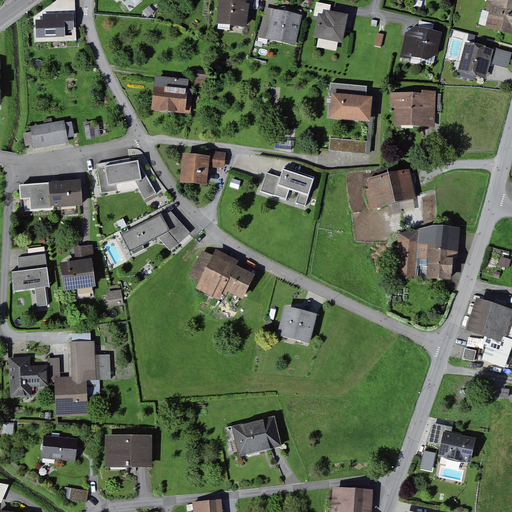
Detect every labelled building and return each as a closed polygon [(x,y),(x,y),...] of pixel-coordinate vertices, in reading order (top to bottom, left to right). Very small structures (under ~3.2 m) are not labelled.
[(37,41),(78,40),(77,8),(76,0),(59,0),(37,18),(37,41)] [(249,7),(244,6),(244,0),(219,0),(217,24),(247,27),(249,7)] [(511,0),(490,0),(490,2),(493,3),(487,28),(511,34),(511,0)] [(332,5),(318,3),(315,16),(320,17),(320,16),(327,18),(328,13),(330,14),(331,9),(332,5)] [(274,11),(302,17),(303,11),(285,7),(275,10),(274,11)] [(275,10),(267,8),(260,38),(268,40),(274,11),(275,10)] [(302,17),(274,11),(268,40),(296,46),(302,17)] [(328,13),(327,18),(320,16),(320,17),(316,38),(343,43),(348,17),(330,14),(328,13)] [(436,63),(443,35),(417,28),(408,34),(403,55),(436,63)] [(384,47),(387,35),(383,34),(381,33),(378,46),(384,47)] [(493,52),(468,45),(460,72),(486,79),(493,52)] [(511,59),(511,53),(498,50),(494,65),(502,67),(509,69),(511,59)] [(208,79),(205,79),(206,71),(195,70),(194,76),(193,87),(207,88),(208,79)] [(157,78),(154,109),(192,112),(194,92),(186,91),(187,81),(157,78)] [(369,87),(331,84),(330,96),(332,96),(368,99),(369,87)] [(396,125),(435,126),(436,93),(424,93),(424,96),(393,95),(393,104),(397,104),(396,125)] [(491,97),(475,95),(472,112),(467,112),(464,130),(494,134),(495,127),(498,106),(490,105),(491,97)] [(368,99),(332,96),(330,119),(369,122),(371,99),(368,99)] [(35,129),(35,130),(28,132),(30,145),(38,143),(38,148),(71,143),(70,138),(77,137),(75,124),(68,125),(68,123),(35,129)] [(332,139),(330,151),(367,154),(368,142),(332,139)] [(208,152),(207,159),(184,156),(181,183),(206,186),(208,166),(224,168),(226,154),(208,152)] [(138,182),(149,200),(161,193),(143,163),(135,164),(134,159),(99,165),(104,194),(122,191),(121,185),(138,182)] [(316,178),(285,169),(283,178),(269,174),(264,192),(288,199),(291,190),(301,193),(298,203),(308,206),(316,178)] [(370,181),(372,191),(369,192),(372,208),(415,198),(412,186),(409,172),(370,181)] [(84,182),(56,184),(58,208),(65,208),(80,207),(86,206),(84,182)] [(56,184),(23,187),(25,213),(58,210),(58,208),(56,184)] [(175,212),(166,216),(175,233),(163,239),(174,251),(194,233),(175,212)] [(166,216),(126,237),(135,254),(163,239),(175,233),(166,216)] [(459,231),(429,228),(401,235),(398,275),(449,279),(451,258),(456,258),(459,231)] [(81,264),(66,266),(70,292),(100,287),(94,248),(88,249),(79,250),(81,264)] [(258,276),(239,267),(242,260),(221,250),(218,257),(207,252),(196,276),(206,281),(203,288),(224,298),(227,291),(231,293),(232,290),(248,298),(258,276)] [(23,273),(51,269),(49,255),(21,258),(22,265),(23,273)] [(511,259),(510,259),(503,257),(501,266),(505,267),(510,269),(511,262),(511,259)] [(23,273),(16,274),(18,293),(38,290),(40,307),(52,305),(49,289),(53,288),(51,269),(23,273)] [(124,291),(111,293),(113,307),(126,305),(124,291)] [(511,325),(511,311),(477,301),(468,329),(507,342),(511,325)] [(320,314),(289,307),(282,335),(313,342),(320,314)] [(75,334),(76,343),(94,343),(94,333),(75,334)] [(77,378),(59,378),(61,415),(91,414),(91,411),(89,380),(99,379),(98,355),(98,342),(94,343),(76,343),(77,378)] [(478,352),(467,349),(464,360),(475,362),(478,352)] [(98,355),(99,379),(103,379),(114,379),(113,355),(98,355)] [(32,358),(13,359),(15,396),(34,395),(34,386),(51,385),(50,366),(33,367),(32,358)] [(62,358),(53,359),(54,378),(63,377),(62,358)] [(103,385),(103,379),(99,379),(89,380),(91,411),(99,410),(99,394),(110,394),(110,385),(103,385)] [(236,453),(243,452),(243,455),(279,447),(285,445),(279,416),(230,428),(236,453)] [(444,446),(447,433),(462,437),(462,434),(452,431),(453,427),(434,423),(431,432),(427,442),(444,446)] [(462,437),(447,433),(444,446),(442,456),(472,463),(474,451),(477,440),(462,437)] [(79,439),(46,436),(44,458),(77,461),(79,443),(79,439)] [(156,436),(111,436),(111,466),(145,466),(155,466),(156,436)] [(92,491),(74,488),(72,500),(90,503),(92,491)] [(371,511),(375,511),(377,491),(339,488),(337,511),(371,511)] [(226,511),(225,500),(198,503),(198,511),(226,511)]
